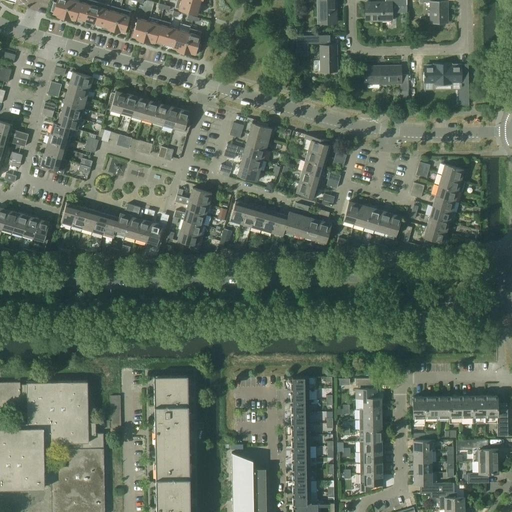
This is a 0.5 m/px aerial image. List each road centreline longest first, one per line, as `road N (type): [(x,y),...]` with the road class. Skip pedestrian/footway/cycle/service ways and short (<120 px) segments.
road 1 (tertiary): [(508,276),(0,281)]
road 2 (tertiary): [(0,304),(311,305),(507,295)]
road 3 (residential): [(360,511),(360,502),(401,489),(404,379),(511,377)]
road 4 (unclassified): [(349,0),(350,39),(360,50),(455,48),(465,37),(464,0)]
road 5 (residential): [(390,131),(206,85)]
road 6 (residential): [(206,85),(54,42)]
road 7 (unclassified): [(129,511),(126,369)]
road 8 (residential): [(273,511),(270,377)]
road 9 (unclassified): [(390,131),(511,131)]
